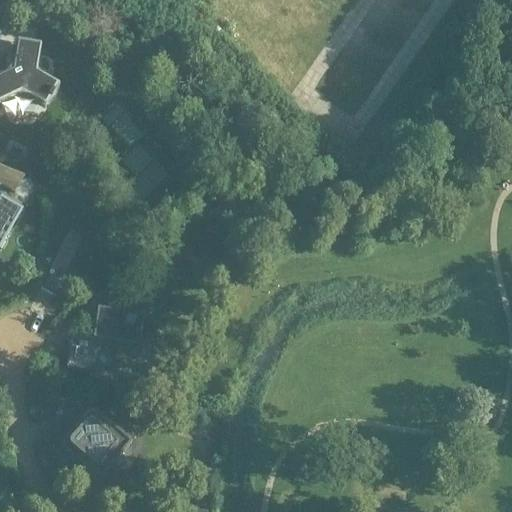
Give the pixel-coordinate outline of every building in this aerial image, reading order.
[(181,16),(199,30),(209,17),(190,5),(181,16)] [(39,50),(15,46),(10,73),(0,77),(0,105),(21,95),(44,109),(48,101),(50,102),(53,95),(52,95),(56,87),(57,87),(35,75),(39,50)] [(159,138),(123,103),(101,126),(134,160),(123,171),(142,190),(126,207),(145,225),(182,186),(153,157),(158,151),(152,145),(159,138)] [(0,201),(0,246),(20,213),(0,201)] [(75,343),(64,369),(113,376),(125,345),(141,347),(142,347),(144,347),(145,347),(146,346),(147,345),(148,344),(149,343),(158,320),(110,314),(99,341),(82,339),(80,339),(78,340),(77,341),(76,342),(75,343)] [(133,436),(92,403),(60,442),(101,475),(133,436)]
